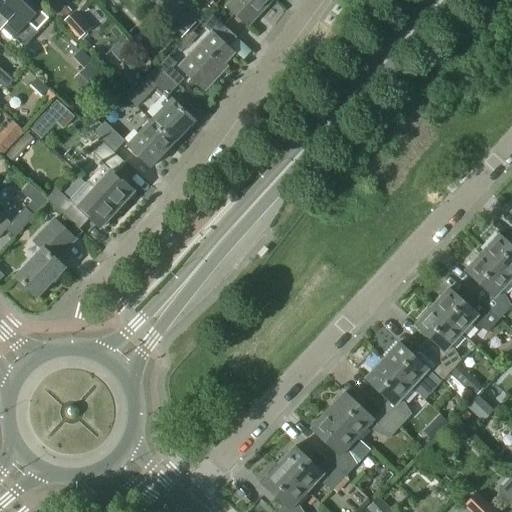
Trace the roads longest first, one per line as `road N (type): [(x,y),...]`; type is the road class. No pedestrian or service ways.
road 1 (residential): [(184,507),(511,141)]
road 2 (secondary): [(173,298),(441,0)]
road 3 (residential): [(85,291),(163,209),(317,0)]
